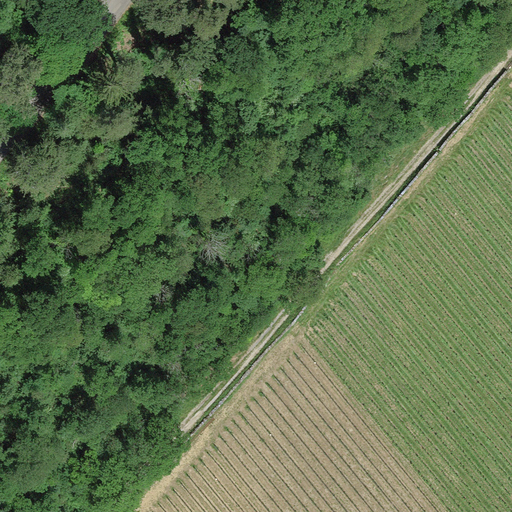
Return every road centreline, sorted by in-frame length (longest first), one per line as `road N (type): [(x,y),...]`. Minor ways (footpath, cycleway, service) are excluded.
road 1 (track): [(511,41),(121,511)]
road 2 (residential): [(0,148),(109,0)]
